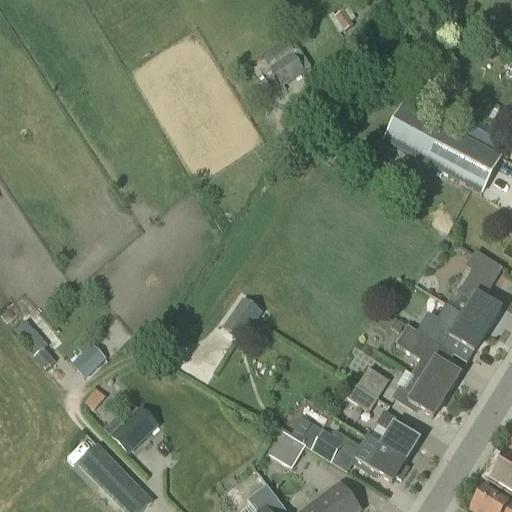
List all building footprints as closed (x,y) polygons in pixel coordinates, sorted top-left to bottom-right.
[(353,28),(343,13),(338,17),(335,14),(328,18),(339,36),(353,28)] [(281,90),(309,72),(298,55),(270,72),(281,90)] [(482,198),(502,161),(478,148),(455,138),(401,109),(382,145),(482,198)] [(460,135),(477,143),(485,128),(469,120),(460,135)] [(324,161),(332,150),(321,142),(313,154),(324,161)] [(302,177),(312,160),(298,151),(287,168),(302,177)] [(466,268),(494,286),(503,272),(474,255),(466,268)] [(483,303),(494,286),(466,268),(464,270),(471,275),(458,295),(454,293),(445,308),(487,334),(500,314),(483,303)] [(511,276),(509,274),(498,289),(511,300),(511,276)] [(241,306),(223,332),(239,343),(257,317),(241,306)] [(474,356),(487,334),(445,308),(436,322),(428,317),(416,336),(407,330),(406,331),(453,360),(461,348),(474,356)] [(446,372),(453,360),(406,331),(395,349),(419,364),(411,378),(405,374),(404,375),(445,400),(458,379),(446,372)] [(44,374),(55,366),(43,352),(29,335),(19,344),(40,370),(44,374)] [(80,387),(102,367),(87,352),(66,373),(80,387)] [(357,389),(377,402),(389,385),(369,372),(357,389)] [(433,421),(445,400),(404,375),(395,389),(399,391),(391,403),(416,418),(419,412),(433,421)] [(377,402),(357,389),(357,390),(354,388),(345,401),(368,416),(377,402)] [(104,393),(94,403),(104,414),(114,404),(104,393)] [(117,419),(104,432),(112,441),(128,457),(157,429),(141,413),(139,415),(126,428),(117,419)] [(380,450),(405,465),(418,445),(405,436),(408,431),(383,415),(376,428),(389,436),(380,450)] [(311,455),(323,435),(312,428),(300,447),(299,448),(305,451),(311,455)] [(380,450),(367,441),(360,451),(334,434),(331,440),(323,435),(311,455),(345,477),(351,468),(376,484),(379,478),(392,486),(395,480),(401,484),(408,472),(403,469),(405,465),(380,450)] [(299,448),(300,447),(283,436),(269,459),(291,473),(305,451),(299,448)] [(121,511),(144,511),(151,505),(97,450),(78,468),(121,511)] [(511,460),(505,456),(492,478),(511,490),(511,460)] [(358,511),(340,487),(305,511),(358,511)] [(511,511),(511,506),(485,490),(471,511),(511,511)] [(276,511),(262,493),(247,504),(252,511),(276,511)]
